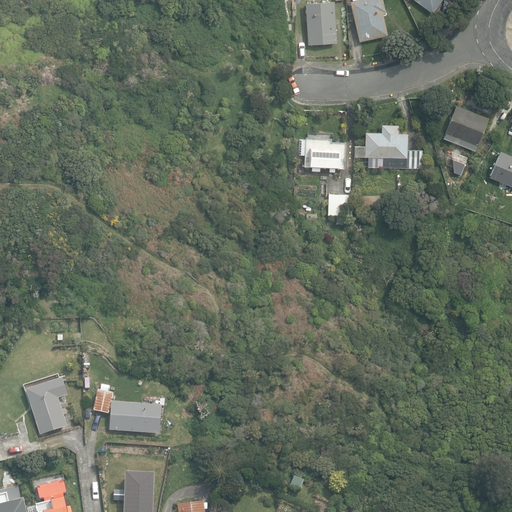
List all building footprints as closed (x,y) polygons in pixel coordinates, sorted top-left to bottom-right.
[(356,0),(351,1),(360,41),(388,35),(383,11),(385,11),(383,0),(356,0)] [(415,0),(432,13),(441,0),(415,0)] [(306,3),(309,44),(337,42),(335,1),(306,3)] [(468,141),(478,145),(489,118),(457,105),(446,133),(463,140),(462,142),(467,144),(468,141)] [(372,167),(423,167),(423,149),(408,149),(408,132),(403,132),(403,129),(399,129),(399,124),(382,124),(382,131),(366,131),(366,146),(355,146),(355,156),(372,156),(372,167)] [(331,171),(335,171),(335,167),(344,167),(345,141),(332,141),(332,138),(307,137),(306,139),(300,139),(300,154),(306,155),(305,166),(312,166),(312,170),(319,170),(319,166),(331,167),(331,171)] [(490,176),(511,185),(511,155),(501,150),(490,176)] [(452,171),(461,174),(466,158),(458,155),(452,171)] [(328,214),(350,214),(351,194),(329,193),(328,214)] [(390,198),(369,200),(371,212),(392,210),(390,198)] [(27,389),(41,434),(68,426),(59,398),(69,394),(63,378),(27,389)] [(94,410),(110,413),(114,393),(99,389),(94,410)] [(110,429),(161,433),(163,405),(112,401),(110,429)] [(153,511),(155,474),(126,472),(124,511),(153,511)] [(72,511),(71,505),(67,506),(64,493),(68,492),(65,478),(37,485),(41,499),(45,498),(48,511),(43,511),(72,511)] [(295,498),(299,489),(289,484),(285,494),(295,498)] [(0,511),(27,511),(24,498),(22,498),(19,486),(0,490),(0,511)] [(205,511),(204,502),(178,505),(178,511),(205,511)]
